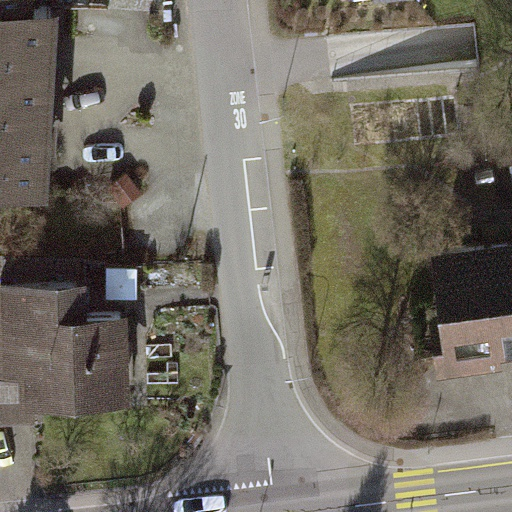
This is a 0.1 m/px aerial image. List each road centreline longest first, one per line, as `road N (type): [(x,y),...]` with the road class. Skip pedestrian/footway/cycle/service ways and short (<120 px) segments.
road 1 (residential): [(272,511),(223,0)]
road 2 (secondary): [(511,485),(284,511)]
